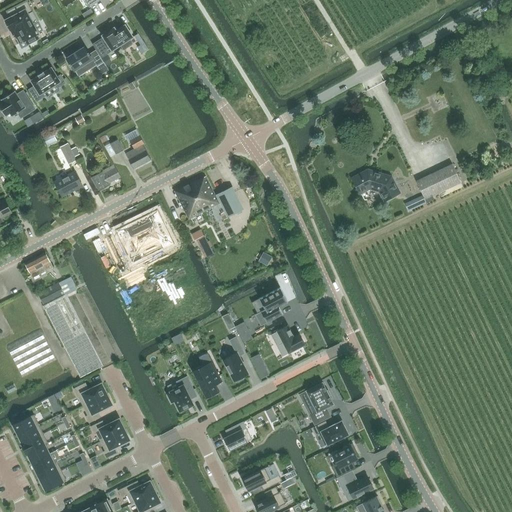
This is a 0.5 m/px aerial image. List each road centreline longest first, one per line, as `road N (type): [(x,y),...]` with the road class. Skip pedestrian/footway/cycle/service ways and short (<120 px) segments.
road 1 (tertiary): [(435,511),(282,191),(243,141)]
road 2 (tertiary): [(243,141),(500,0)]
road 3 (tertiary): [(0,265),(243,141)]
road 4 (tertiary): [(243,141),(151,0)]
road 5 (residential): [(0,53),(11,69),(23,69),(130,0)]
road 6 (residential): [(39,510),(148,452)]
